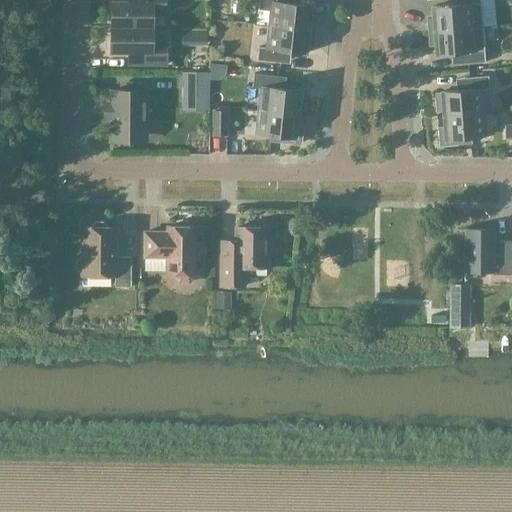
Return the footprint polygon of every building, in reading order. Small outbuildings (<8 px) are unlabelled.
[(110,27),(152,27),(152,13),(164,14),(164,0),(128,0),(128,2),(110,2),(110,27)] [(268,25),(313,30),(315,16),(310,16),(311,6),(286,3),(286,0),(258,0),(258,10),(270,11),(268,25)] [(428,31),(482,26),(479,0),(455,0),(456,5),(431,7),(432,17),(427,17),(428,31)] [(312,44),(313,30),(268,25),(266,48),(258,47),(256,60),(280,63),(281,51),(306,53),(307,43),(312,44)] [(482,26),(428,31),(429,45),(434,44),(435,54),(460,52),(461,64),(485,62),(482,26)] [(152,41),(152,27),(110,27),(109,52),(128,52),(128,64),(166,64),(166,41),(152,41)] [(181,72),(181,110),(209,109),(209,72),(181,72)] [(258,110),(298,114),(298,109),(303,109),(305,93),(300,92),(300,90),(276,88),(277,76),(253,73),(252,87),(260,88),(258,110)] [(442,116),(482,112),(480,90),(489,89),(488,76),(464,78),(465,90),(440,92),(440,94),(435,94),(437,110),(442,110),(442,116)] [(111,134),(144,134),(145,92),(111,91),(111,104),(105,104),(105,118),(111,118),(111,134)] [(297,126),(298,114),(258,110),(255,134),(282,137),(282,142),(299,143),(301,127),(297,126)] [(225,135),(225,111),(213,111),(213,135),(225,135)] [(482,112),(442,116),(443,128),(438,128),(440,145),(458,143),(457,139),(484,136),(482,112)] [(76,261),(76,269),(79,273),(81,273),(81,276),(114,276),(114,287),(130,287),(130,257),(115,257),(116,227),(106,227),(106,225),(103,222),(95,222),(91,225),(91,227),(82,227),(81,258),(79,258),(76,261)] [(193,274),(194,227),(166,226),(166,232),(144,232),(143,257),(166,257),(166,274),(193,274)] [(254,267),(266,267),(266,227),(236,227),(235,247),(219,247),(219,285),(243,286),(243,274),(251,274),(254,271),(254,267)] [(493,229),(464,229),(464,272),(492,272),(491,274),(511,274),(511,241),(493,241),(493,229)]
